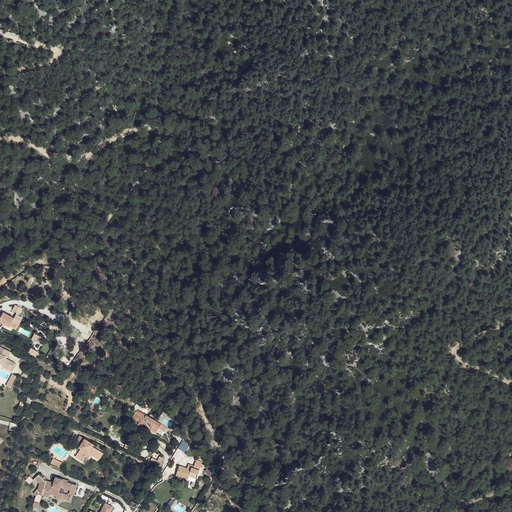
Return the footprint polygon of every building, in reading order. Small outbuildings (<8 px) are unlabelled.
[(4,312),(2,317),(5,319),(3,323),(10,327),(15,318),(4,312)] [(0,363),(2,364),(2,366),(12,372),(16,364),(6,358),(7,357),(8,358),(11,352),(0,346),(0,363)] [(11,388),(16,375),(11,374),(6,386),(11,388)] [(162,424),(136,410),(133,415),(145,421),(147,418),(148,419),(144,426),(150,430),(150,429),(156,433),(162,424)] [(85,438),(80,435),(75,443),(80,446),(85,438)] [(93,444),(85,438),(80,446),(79,447),(81,448),(75,457),(82,461),(86,455),(88,457),(89,456),(91,454),(99,460),(103,453),(92,445),(93,444)] [(188,446),(182,440),(178,448),(184,452),(188,446)] [(62,462),(53,458),(50,463),(60,467),(62,462)] [(151,459),(150,461),(155,464),(159,466),(162,467),(163,464),(151,459)] [(187,468),(178,466),(175,476),(187,480),(188,476),(196,479),(201,462),(195,461),(194,466),(192,466),(191,467),(187,466),(187,468)] [(208,467),(204,471),(210,477),(214,473),(208,467)] [(39,474),(35,478),(40,484),(40,487),(36,490),(37,490),(33,493),(36,496),(39,493),(43,494),(42,495),(50,497),(51,493),(56,495),(55,498),(62,499),(62,498),(63,493),(59,492),(60,486),(70,489),(69,494),(74,495),(76,485),(67,482),(62,481),(63,479),(55,477),(54,483),(44,480),(39,474)] [(110,511),(113,507),(106,503),(101,511),(100,511),(99,511),(93,511),(91,511),(90,511),(110,511)]
